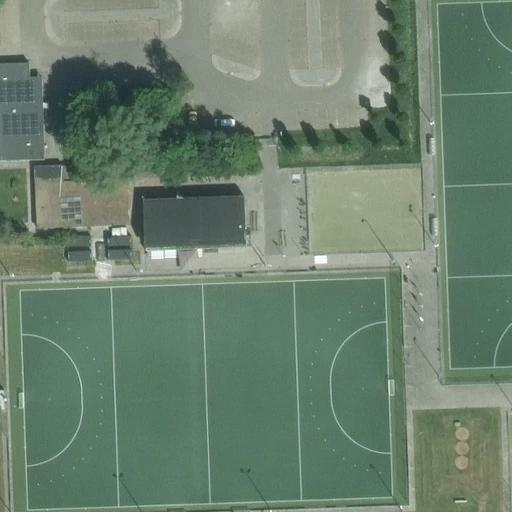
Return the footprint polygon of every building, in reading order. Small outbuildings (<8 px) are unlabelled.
[(0,132),(0,162),(44,161),(43,109),(43,104),(42,91),(42,78),(40,78),(41,83),(30,83),(29,64),(0,65),(0,85),(2,85),(4,132),(0,132)] [(34,168),(35,177),(37,229),(77,227),(77,222),(84,222),(85,227),(129,225),(128,180),(79,182),(75,183),(62,183),(62,167),(34,168)] [(74,167),(62,167),(62,183),(75,183),(74,167)] [(176,200),(143,201),(144,244),(145,244),(145,242),(244,238),(244,240),(246,240),(244,197),(182,200),(182,197),(176,197),(176,200)] [(94,262),(92,240),(71,241),(72,264),(94,262)] [(111,241),(112,262),(133,261),(132,240),(111,241)]
